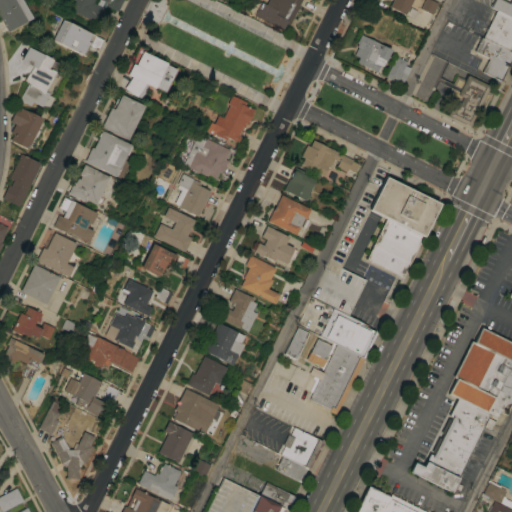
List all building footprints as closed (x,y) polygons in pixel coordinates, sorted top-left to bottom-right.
[(20,0),(30,17),(5,31),(0,21),(0,0),(20,0)] [(69,0),(121,0),(117,11),(108,7),(109,6),(102,2),(100,6),(102,7),(95,22),(66,8),(69,0)] [(300,0),(288,24),(285,23),(282,28),(269,22),(269,23),(253,15),(257,6),(258,7),(260,2),(265,4),(266,0),(300,0)] [(410,0),(404,14),(388,6),(391,0),(410,0)] [(423,0),(431,0),(437,3),(431,14),(419,8),(423,0)] [(490,6),(493,0),(501,0),(508,3),(509,0),(511,0),(511,18),(496,10),(490,6)] [(511,53),(482,38),(496,10),(511,18),(511,53)] [(102,40),(97,51),(88,46),(83,55),(51,39),(61,19),(102,40)] [(390,49),(384,60),(383,60),(377,72),(355,61),(357,57),(353,55),(356,47),(355,46),(356,43),(355,43),(360,34),(390,49)] [(511,53),(499,80),(482,71),(488,58),(473,51),(480,37),(482,38),(511,53)] [(30,101),(28,105),(17,99),(26,83),(22,80),(26,73),(27,73),(31,67),(19,60),(27,46),(51,59),(50,60),(54,63),(50,70),(53,71),(42,91),(46,93),(45,94),(52,98),(47,106),(39,106),(30,101)] [(126,74),(132,63),(134,65),(141,51),(165,62),(164,64),(166,64),(161,73),(160,72),(158,76),(159,76),(153,88),(144,83),(135,96),(122,88),(130,77),(126,74)] [(395,56),(405,61),(404,65),(409,68),(401,84),(385,76),(395,56)] [(488,85),(486,90),(491,93),(477,121),(472,118),(468,125),(447,115),(452,103),(444,99),(455,75),(464,80),(466,75),(488,85)] [(125,139),(100,127),(109,107),(113,109),(120,94),(142,105),(125,139)] [(226,137),(225,140),(213,134),(213,135),(205,131),(209,121),(213,123),(217,115),(222,117),(228,104),(226,103),(230,95),(244,102),(243,105),(248,108),(248,107),(252,109),(250,112),(251,115),(249,119),(245,121),(245,124),(244,123),(242,127),(241,127),(240,129),(241,130),(236,141),(233,142),(233,140),(226,137)] [(40,118),(25,148),(8,140),(11,134),(8,133),(13,124),(8,121),(16,106),(40,118)] [(90,147),(92,148),(101,130),(129,145),(129,146),(130,146),(126,155),(124,154),(118,166),(119,167),(115,176),(83,161),(90,147)] [(187,167),(187,166),(183,164),(196,136),(204,140),(205,138),(228,149),(224,159),(226,160),(226,161),(227,162),(222,173),(220,172),(220,173),(218,172),(214,180),(187,167)] [(351,159),(350,161),(357,164),(354,171),(347,168),(346,171),(335,166),(337,161),(332,159),(328,167),(326,166),(322,175),(300,164),(303,158),(299,156),(305,144),(309,146),(312,140),(351,159)] [(0,198),(7,184),(9,185),(12,180),(8,178),(19,153),(38,162),(38,164),(40,165),(31,185),(28,183),(17,206),(0,198)] [(107,177),(94,204),(84,199),(83,201),(67,193),(72,182),(74,183),(76,178),(78,179),(80,175),(78,174),(83,164),(107,177)] [(283,189),(294,167),(307,174),(306,176),(313,179),(309,187),(310,187),(307,193),(309,194),(306,199),(305,198),(304,200),(283,189)] [(180,189),(176,188),(178,185),(176,184),(182,173),(192,178),(192,179),(199,183),(198,185),(209,191),(208,192),(210,193),(205,203),(204,202),(197,216),(177,206),(178,205),(174,203),(180,189)] [(438,203),(401,277),(365,259),(385,218),(368,209),(384,176),(438,203)] [(266,220),(272,209),(273,209),(280,194),(309,209),(304,219),(307,220),(304,227),(299,225),(294,234),(266,220)] [(77,238),(78,237),(64,231),(64,232),(51,226),(57,214),(61,216),(62,213),(60,212),(67,199),(69,200),(95,213),(89,223),(88,223),(86,227),(90,229),(92,232),(87,240),(84,241),(77,238)] [(193,220),(185,235),(190,238),(183,251),(153,236),(159,223),(170,228),(174,222),(162,216),(167,207),(193,220)] [(287,236),(284,241),(285,242),(284,243),(292,248),(296,250),(291,259),(288,257),(284,264),(274,258),(272,261),(253,251),(257,242),(262,245),(265,239),(260,236),(265,225),(287,236)] [(35,260),(41,247),(44,249),(52,232),(74,243),(64,263),(70,266),(71,264),(73,266),(68,277),(35,260)] [(151,243),(175,255),(176,254),(188,259),(183,269),(171,263),(171,264),(170,263),(168,266),(165,267),(163,266),(161,271),(160,270),(157,276),(139,267),(151,243)] [(239,286),(243,278),(242,277),(247,268),(243,266),(249,255),(274,268),(268,278),(271,280),(266,288),(278,294),(273,304),(239,286)] [(32,263),(58,277),(44,304),(18,291),(32,263)] [(152,290),(145,304),(151,307),(146,316),(121,303),(127,291),(122,288),(127,278),(152,290)] [(166,303),(154,297),(159,287),(171,293),(166,303)] [(245,331),(219,317),(224,307),(230,310),(232,306),(230,305),(231,303),(227,301),(233,288),(252,298),(250,301),(254,303),(250,311),(254,313),(245,331)] [(18,312),(22,314),(25,306),(40,313),(38,317),(40,318),(38,322),(34,321),(32,324),(39,328),(42,322),(53,327),(47,339),(38,334),(36,337),(29,334),(27,337),(20,333),(20,335),(10,330),(18,312)] [(318,335),(332,308),(362,323),(361,325),(376,332),(363,358),(335,343),(318,335)] [(107,323),(108,324),(114,313),(123,317),(124,313),(133,317),(134,315),(143,320),(143,322),(153,327),(148,337),(141,333),(140,334),(137,333),(136,336),(133,335),(131,340),(133,341),(130,348),(112,339),(112,340),(101,335),(107,323)] [(216,322),(243,336),(235,353),(236,353),(231,364),(203,350),(216,322)] [(296,327),(307,333),(294,359),(283,353),(296,327)] [(511,401),(505,415),(498,411),(495,418),(487,414),(455,477),(457,478),(450,492),(408,471),(415,456),(424,461),(456,398),(447,393),(454,378),(451,377),(469,341),(472,342),(480,327),(511,343),(511,401)] [(83,331),(90,335),(92,333),(138,357),(130,372),(116,364),(115,365),(108,361),(105,365),(101,363),(99,367),(95,365),(94,366),(92,365),(90,368),(80,363),(82,360),(79,358),(86,345),(78,340),(83,331)] [(42,354),(35,368),(15,359),(14,362),(13,361),(12,363),(9,361),(8,363),(0,359),(7,345),(5,344),(8,337),(42,354)] [(331,346),(326,356),(321,367),(305,359),(310,350),(310,351),(316,338),(331,346)] [(363,358),(335,414),(328,411),(329,409),(308,398),(318,378),(308,373),(311,367),(321,372),(335,343),(363,358)] [(207,395),(185,384),(190,373),(193,374),(202,355),(225,367),(217,384),(213,382),(207,395)] [(69,378),(70,378),(72,373),(78,376),(75,381),(77,381),(82,372),(100,382),(92,397),(102,402),(95,415),(74,404),(77,398),(62,390),(69,378)] [(112,402),(101,397),(106,385),(118,390),(112,402)] [(217,405),(202,434),(172,418),(175,410),(173,409),(175,404),(178,405),(180,402),(177,401),(183,388),(217,405)] [(48,406),(58,411),(54,419),(57,420),(49,434),(37,428),(48,406)] [(166,433),(162,430),(167,421),(191,433),(176,462),(156,452),(166,433)] [(279,454),(283,446),(281,445),(287,434),(288,434),(292,426),(322,441),(308,469),(306,468),(282,456),(279,454)] [(83,431),(93,437),(89,445),(91,446),(83,463),(81,462),(78,467),(77,466),(77,479),(65,479),(65,466),(63,465),(62,465),(61,464),(60,463),(49,442),(60,436),(68,449),(69,449),(69,447),(68,446),(67,444),(65,442),(67,443),(70,443),(73,443),(76,442),(74,444),(73,445),(72,447),(71,449),(74,449),(83,431)] [(299,482),(275,469),(282,456),(306,468),(299,482)] [(209,464),(203,477),(191,471),(197,458),(209,464)] [(143,470),(153,475),(154,472),(157,473),(162,463),(179,471),(172,485),(175,487),(169,500),(136,483),(143,470)] [(283,508),(281,511),(203,511),(221,477),(258,495),(283,508)] [(487,482),(486,481),(487,479),(499,486),(498,487),(504,490),(502,495),(504,497),(504,498),(511,502),(509,507),(492,499),(491,502),(481,497),(482,494),(481,493),(487,482)] [(265,482),(295,496),(291,505),(286,503),(283,508),(258,495),(265,482)] [(353,511),(366,486),(388,496),(389,494),(426,511),(353,511)] [(0,495),(15,488),(22,501),(1,511),(0,510),(0,495)] [(130,509),(135,499),(130,496),(134,488),(158,500),(168,505),(164,511),(119,511),(123,505),(130,509)] [(511,509),(509,511),(487,511),(493,500),(511,509)]
